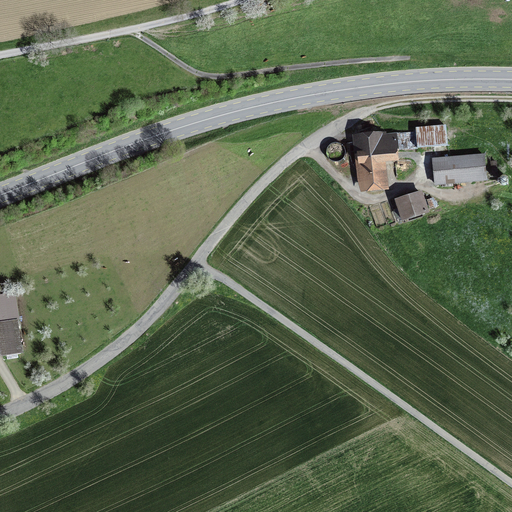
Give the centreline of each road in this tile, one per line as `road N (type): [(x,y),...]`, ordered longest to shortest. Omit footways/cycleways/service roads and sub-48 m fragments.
road 1 (primary): [(0,194),(180,127),(301,96),(431,80),(511,80)]
road 2 (track): [(133,31),(204,78),(397,58),(511,61)]
road 3 (unclassified): [(511,486),(199,260)]
road 4 (unclassified): [(457,99),(363,114),(272,173),(199,260)]
road 5 (unclassified): [(199,260),(100,366),(0,415)]
road 6 (track): [(0,55),(248,0)]
